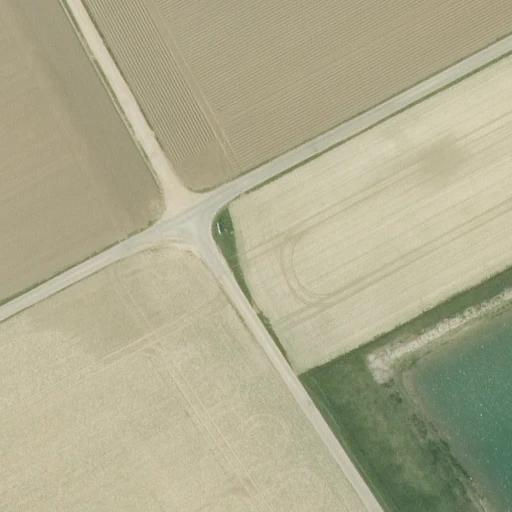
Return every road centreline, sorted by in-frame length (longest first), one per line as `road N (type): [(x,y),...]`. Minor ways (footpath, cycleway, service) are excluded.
road 1 (unclassified): [(185,216),(511,44)]
road 2 (unclassified): [(376,511),(185,216)]
road 3 (track): [(185,216),(70,0)]
road 4 (unclassified): [(0,314),(185,216)]
